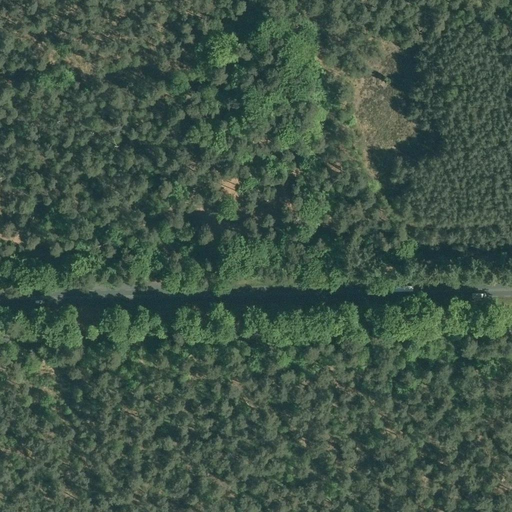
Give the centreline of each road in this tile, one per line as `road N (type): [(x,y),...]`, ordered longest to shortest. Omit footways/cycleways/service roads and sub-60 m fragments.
road 1 (primary): [(0,297),(511,289)]
road 2 (unclassified): [(511,320),(0,327)]
road 3 (track): [(240,0),(164,294)]
